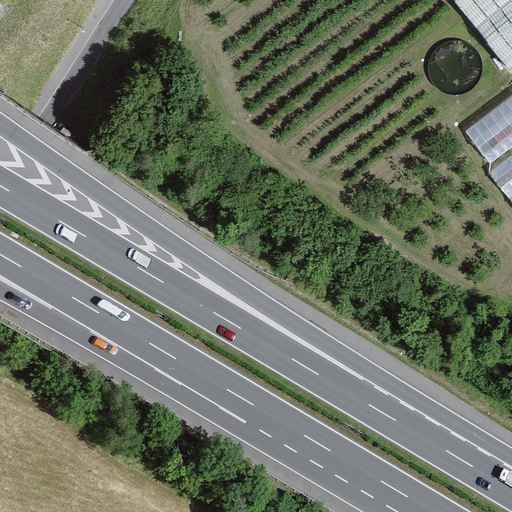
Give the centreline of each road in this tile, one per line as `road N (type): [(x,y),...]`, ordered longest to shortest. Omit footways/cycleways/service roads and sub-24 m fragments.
road 1 (motorway): [(511,473),(0,124)]
road 2 (motorway): [(511,488),(0,185)]
road 3 (motorway): [(0,254),(386,484)]
road 4 (motorway): [(0,286),(386,484)]
road 5 (residential): [(123,0),(0,196)]
